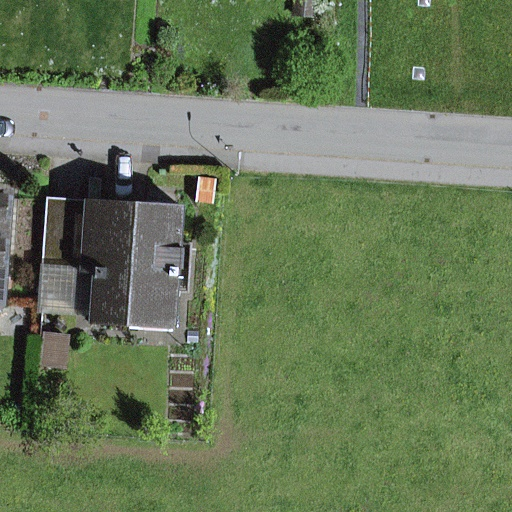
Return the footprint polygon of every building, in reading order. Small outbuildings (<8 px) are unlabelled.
[(46,206),(85,209),(86,200),(47,198),(46,206)] [(139,326),(140,313),(174,315),(181,215),(144,213),(124,211),(125,202),(86,200),(85,209),(46,206),(42,269),(94,270),(91,310),(90,323),(139,326)] [(124,211),(144,213),(145,204),(125,202),(124,211)] [(40,306),(91,310),(94,270),(42,269),(40,306)] [(139,326),(173,328),(174,315),(140,313),(139,326)]
